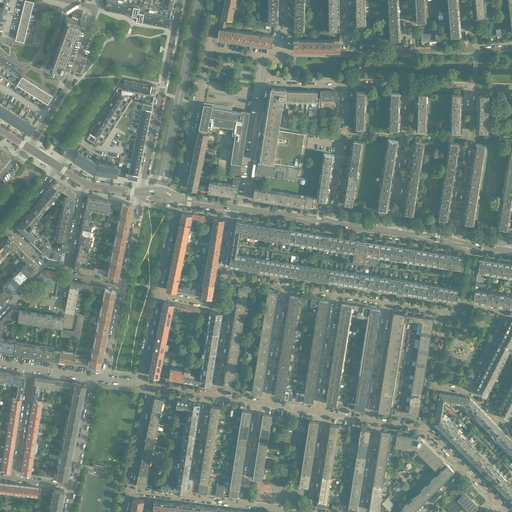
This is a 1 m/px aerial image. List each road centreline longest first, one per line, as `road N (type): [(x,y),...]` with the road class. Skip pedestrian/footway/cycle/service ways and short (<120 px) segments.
road 1 (residential): [(330,223),(345,86),(402,83),(406,134),(392,232)]
road 2 (residential): [(450,241),(471,86),(511,87)]
road 3 (residential): [(180,0),(142,189)]
road 4 (tertiary): [(167,160),(199,0)]
road 5 (residential): [(177,194),(207,49)]
road 6 (residential): [(243,209),(265,79)]
